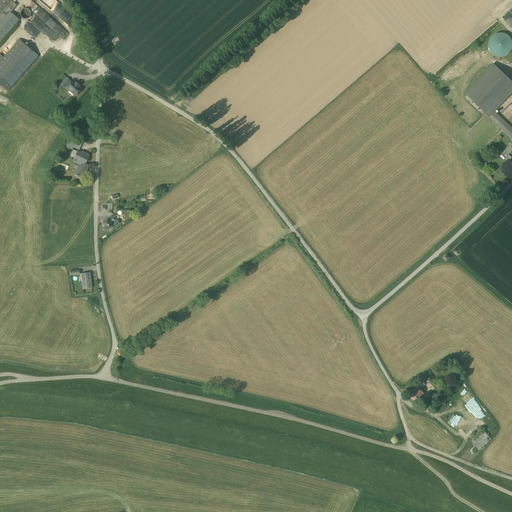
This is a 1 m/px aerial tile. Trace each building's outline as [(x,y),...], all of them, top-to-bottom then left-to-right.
[(0,0),(0,13),(2,12),(11,0),(0,0)] [(48,27),(54,20),(34,4),(30,10),(36,15),(25,28),(42,41),(46,36),(55,43),(61,37),(48,27)] [(0,39),(7,32),(17,19),(10,13),(7,16),(0,24),(0,39)] [(65,13),(60,19),(67,25),(72,19),(65,13)] [(489,54),(508,57),(511,36),(493,32),(489,54)] [(4,58),(0,61),(0,76),(11,86),(37,56),(19,40),(4,58)] [(511,94),(511,83),(492,63),(462,92),(509,142),(511,139),(511,126),(496,110),(511,94)] [(67,78),(61,84),(65,87),(70,81),(67,78)] [(72,81),(66,88),(75,96),(81,89),(78,86),(79,86),(76,83),(75,83),(72,81)] [(511,122),(511,101),(501,111),(511,122)] [(511,139),(509,142),(503,148),(510,155),(511,153),(511,139)] [(65,146),(72,149),(72,147),(79,150),(81,144),(75,141),(74,144),(67,141),(65,146)] [(207,148),(102,144),(99,202),(148,204),(148,196),(160,196),(161,185),(174,186),(174,182),(180,182),(181,177),(186,178),(186,174),(190,173),(191,161),(203,161),(203,155),(207,155),(207,148)] [(90,156),(77,150),(72,161),(78,164),(73,175),(84,180),(91,165),(86,163),(90,156)] [(92,181),(47,181),(47,264),(92,264),(92,181)] [(111,224),(108,219),(102,224),(104,227),(103,228),(105,231),(106,229),(107,230),(111,227),(112,228),(119,223),(117,220),(111,224)] [(442,256),(446,261),(450,257),(446,253),(442,256)] [(89,270),(79,272),(82,289),(92,287),(89,270)] [(424,393),(418,386),(409,394),(415,401),(424,393)] [(484,430),(471,440),(479,451),(492,441),(484,430)]
